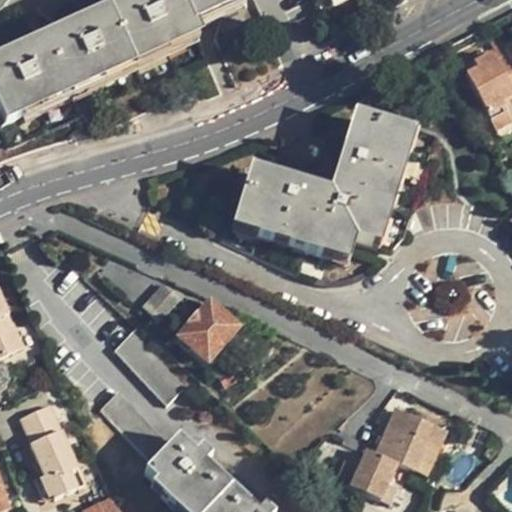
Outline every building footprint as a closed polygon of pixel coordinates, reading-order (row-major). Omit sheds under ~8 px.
[(0,0),(0,12),(9,0),(0,0)] [(143,0),(0,66),(0,117),(5,129),(198,41),(192,28),(243,4),(240,0),(143,0)] [(84,0),(47,0),(38,12),(60,30),(84,0)] [(482,39),(490,53),(494,59),(506,53),(495,32),(482,39)] [(494,59),(490,53),(462,69),(490,119),(511,107),(507,99),(511,96),(511,49),(506,53),(494,59)] [(511,119),(511,108),(511,107),(490,119),(495,129),(511,119)] [(250,174),(233,227),(258,235),(256,243),(273,247),(275,241),(292,245),(290,252),(322,261),(325,255),(348,262),(354,246),(372,251),(380,228),(385,229),(396,195),(391,192),(395,176),(401,178),(406,161),(400,159),(407,136),(354,120),(329,199),(250,174)] [(163,288),(143,309),(159,322),(178,301),(163,288)] [(207,307),(176,342),(206,367),(236,332),(207,307)] [(0,361),(18,354),(0,312),(0,361)] [(132,333),(112,353),(165,406),(184,388),(132,333)] [(231,371),(218,378),(225,389),(237,381),(231,371)] [(117,394),(99,412),(150,467),(144,474),(183,511),(263,511),(261,510),(259,511),(250,511),(204,467),(209,461),(199,451),(193,456),(176,441),(169,448),(117,394)] [(40,482),(49,504),(84,490),(50,410),(19,423),(31,451),(28,453),(40,482)] [(432,450),(441,453),(448,438),(398,414),(376,460),(401,471),(418,479),(432,450)] [(427,483),(441,453),(432,450),(418,479),(427,483)] [(392,490),(401,471),(376,460),(367,456),(359,470),(347,465),(337,487),(384,508),(392,490)] [(39,509),(49,504),(40,482),(30,486),(39,509)] [(0,487),(0,511),(7,511),(8,511),(0,487)] [(400,494),(392,490),(384,508),(392,511),(400,494)] [(114,511),(110,502),(84,511),(114,511)]
